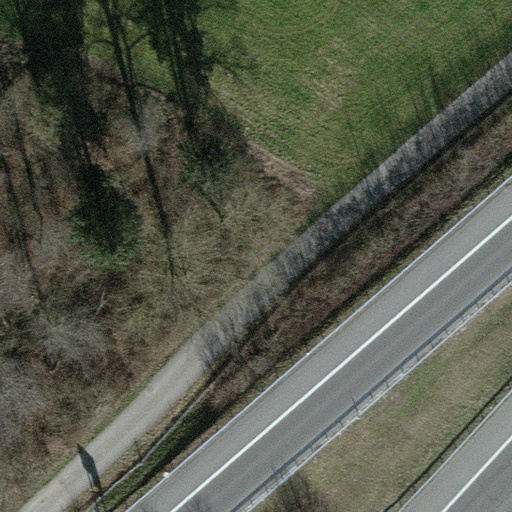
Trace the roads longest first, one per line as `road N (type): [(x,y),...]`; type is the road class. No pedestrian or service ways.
road 1 (track): [(511,73),(342,222),(41,511)]
road 2 (motorway): [(511,244),(201,511)]
